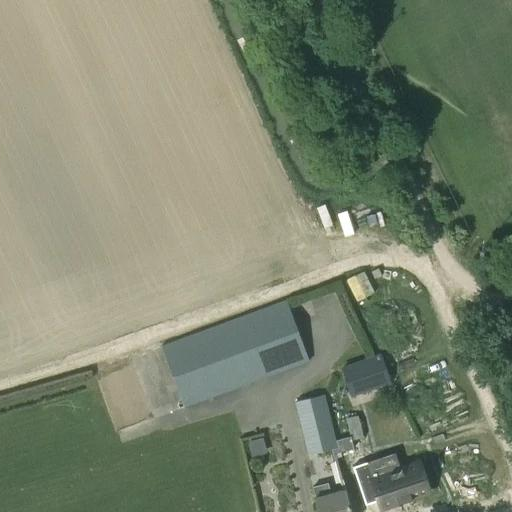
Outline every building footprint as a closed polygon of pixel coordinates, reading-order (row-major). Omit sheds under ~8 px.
[(356,298),(375,291),(368,271),(348,278),(356,298)] [(309,360),(286,300),(161,347),(184,408),(309,360)] [(380,353),(340,367),(350,396),(390,382),(380,353)] [(337,448),(335,440),(334,440),(323,394),(294,401),(307,454),(334,448),(334,449),(337,448)] [(397,477),(392,458),(360,466),(372,507),(373,506),(374,511),(376,511),(425,499),(417,472),(397,477)] [(318,511),(348,511),(343,489),(333,492),(330,482),(315,486),(317,496),(314,497),(318,511)]
